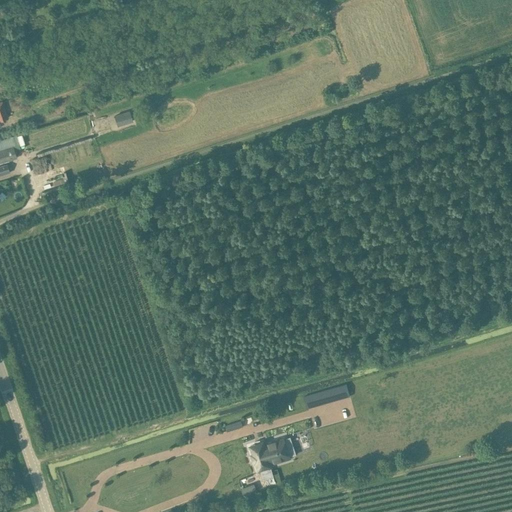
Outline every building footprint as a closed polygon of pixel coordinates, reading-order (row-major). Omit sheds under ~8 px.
[(0,121),(8,118),(2,101),(0,101),(0,121)] [(129,111),(114,116),(118,127),(133,122),(129,111)] [(11,139),(0,142),(0,164),(17,159),(11,139)] [(0,175),(10,173),(7,164),(0,166),(0,175)] [(303,396),(307,409),(340,399),(337,387),(303,396)] [(227,432),(244,426),(242,420),(225,425),(227,432)] [(263,443),(250,447),(253,455),(252,455),(254,463),(256,463),(258,471),(260,470),(262,475),(271,472),(270,467),(271,466),(270,464),(290,457),(289,456),(295,454),(290,438),(284,440),(283,438),(264,445),(263,443)] [(218,453),(210,455),(218,482),(253,472),(247,451),(220,459),(218,453)]
